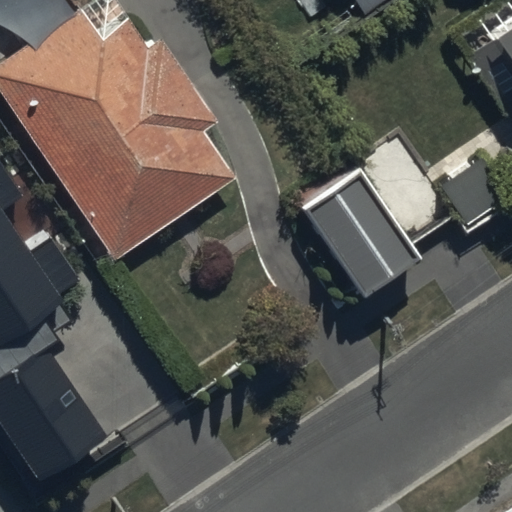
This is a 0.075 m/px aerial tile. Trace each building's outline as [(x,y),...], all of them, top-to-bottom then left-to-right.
[(95,0),(0,63),(0,105),(110,270),(239,184),(114,0),(95,0)] [(348,0),(359,17),(384,0),(348,0)] [(511,6),(479,28),(511,76),(511,6)] [(434,193),(458,229),(507,197),(482,161),(434,193)] [(350,163),(293,201),(358,298),(415,260),(350,163)] [(0,446),(38,503),(113,453),(26,324),(79,289),(0,171),(0,446)]
